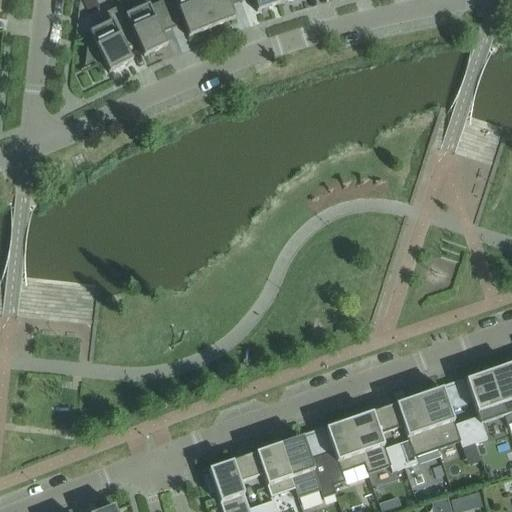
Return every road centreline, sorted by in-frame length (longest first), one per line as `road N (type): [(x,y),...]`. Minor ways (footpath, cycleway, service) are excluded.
road 1 (residential): [(44,143),(284,42),(459,0)]
road 2 (residential): [(511,330),(166,452)]
road 3 (residential): [(43,0),(32,103),(44,143)]
road 4 (residential): [(141,461),(13,511)]
